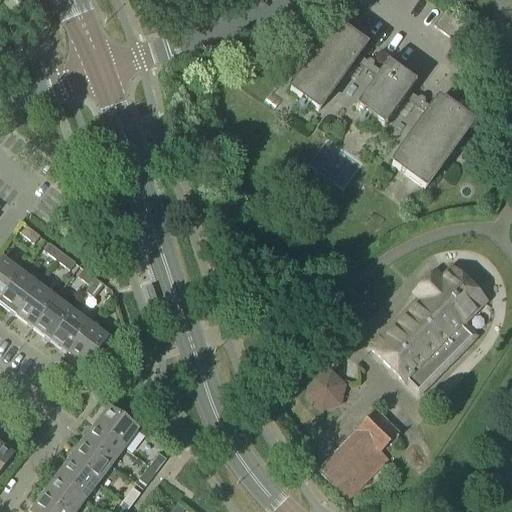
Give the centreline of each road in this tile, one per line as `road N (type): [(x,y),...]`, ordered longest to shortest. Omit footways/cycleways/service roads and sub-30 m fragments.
road 1 (tertiary): [(281,511),(227,442),(97,72)]
road 2 (residential): [(97,72),(309,0)]
road 3 (residential): [(9,511),(65,423),(0,374)]
